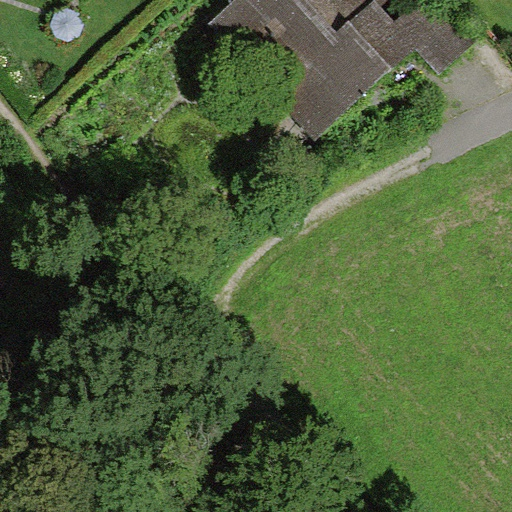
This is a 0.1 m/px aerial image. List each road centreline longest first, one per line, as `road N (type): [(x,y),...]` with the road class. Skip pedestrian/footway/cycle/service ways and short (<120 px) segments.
road 1 (track): [(511,113),(385,168),(249,257),(187,345)]
road 2 (track): [(344,511),(187,345)]
